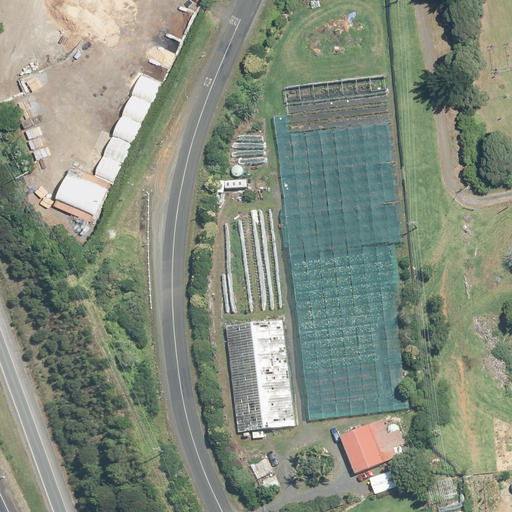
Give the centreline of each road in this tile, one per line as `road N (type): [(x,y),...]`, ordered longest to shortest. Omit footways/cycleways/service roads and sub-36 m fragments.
road 1 (unclassified): [(215,511),(171,392),(169,174),(233,0)]
road 2 (track): [(195,101),(95,275),(95,321),(179,511)]
road 3 (track): [(418,0),(456,192),(466,200),(511,195)]
road 4 (motorway): [(0,345),(60,511)]
